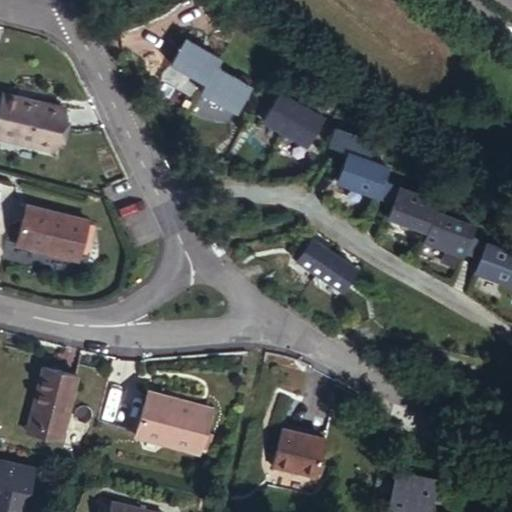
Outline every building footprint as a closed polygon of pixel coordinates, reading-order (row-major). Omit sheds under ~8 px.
[(180,47),(167,74),(203,92),(199,100),(235,118),(248,93),(212,74),(217,66),(180,47)] [(264,126),(316,145),(329,110),(278,90),(264,126)] [(63,106),(4,91),(0,108),(0,135),(53,148),(63,106)] [(389,164),(349,152),(341,182),(380,194),(384,179),(389,164)] [(384,179),(380,194),(398,199),(402,185),(384,179)] [(441,196),(402,185),(398,199),(394,215),(433,226),(439,207),(441,196)] [(81,263),(91,222),(30,207),(20,247),(81,263)] [(433,226),(430,237),(469,248),(470,244),(475,229),(478,218),(439,207),(433,226)] [(475,229),(470,244),(488,250),(492,234),(475,229)] [(312,234),(295,260),(345,294),(362,268),(312,234)] [(488,250),(484,264),(511,272),(511,239),(492,234),(488,250)] [(44,365),(29,424),(63,432),(78,374),(44,365)] [(213,402),(148,387),(138,433),(204,449),(213,402)] [(63,432),(29,424),(27,430),(60,440),(63,432)] [(272,465),(316,475),(325,437),(281,426),(272,465)] [(0,511),(23,511),(35,466),(0,458),(0,511)] [(434,511),(433,511),(441,480),(399,471),(389,511),(434,511)] [(165,511),(166,511),(110,499),(107,511),(165,511)]
